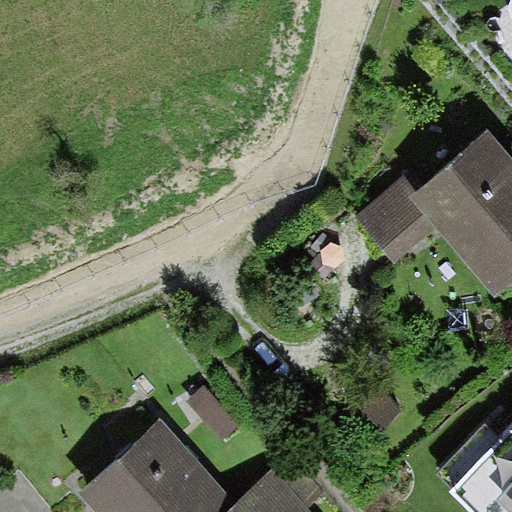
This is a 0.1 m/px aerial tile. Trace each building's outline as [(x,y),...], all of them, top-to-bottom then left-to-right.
[(511,260),(511,143),(489,114),(419,169),(413,162),(357,207),(394,254),(443,215),(492,277),(511,260)] [(206,380),(188,395),(222,435),(240,420),(206,380)] [(218,511),(229,503),(156,417),(78,485),(101,511),(218,511)] [(511,511),(511,432),(453,490),(474,511),(511,511)] [(270,468),(229,503),(218,511),(306,511),(304,509),(318,497),(288,462),(275,473),(270,468)]
